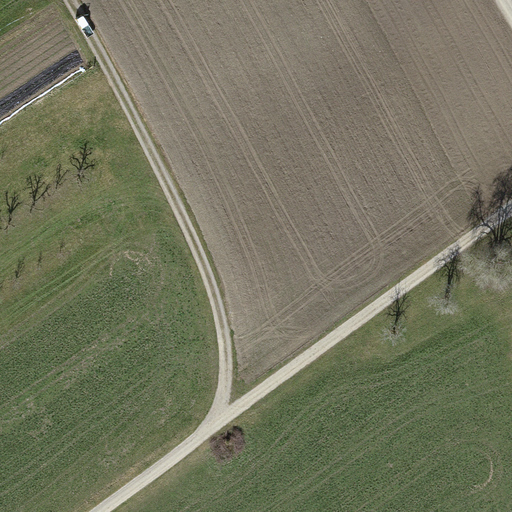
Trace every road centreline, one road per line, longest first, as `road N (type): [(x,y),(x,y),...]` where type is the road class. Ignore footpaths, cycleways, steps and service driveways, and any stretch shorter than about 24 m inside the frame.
road 1 (track): [(511,210),(97,511)]
road 2 (track): [(218,420),(227,361),(212,284),(145,134),(72,0)]
